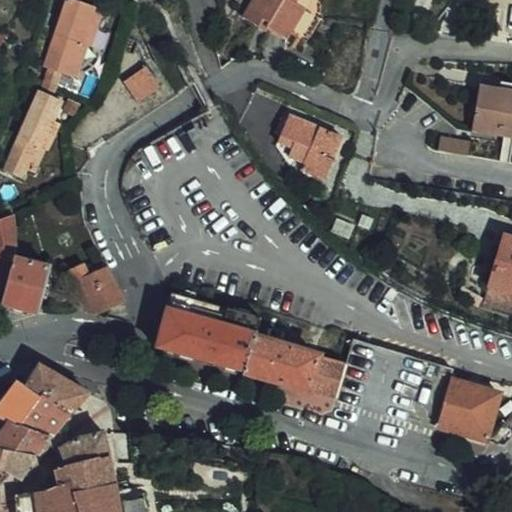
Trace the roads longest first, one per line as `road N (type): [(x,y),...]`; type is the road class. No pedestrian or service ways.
road 1 (residential): [(357,111),(247,72),(133,137),(110,161),(105,184),(110,219),(143,278),(136,310),(117,325),(79,324),(27,343)]
road 2 (residential): [(357,111),(378,111),(402,60),(417,49),(511,51)]
road 3 (unknown): [(314,434),(337,391),(365,364),(432,343)]
